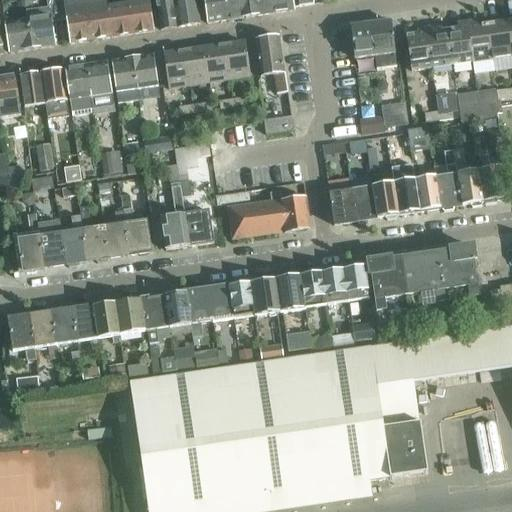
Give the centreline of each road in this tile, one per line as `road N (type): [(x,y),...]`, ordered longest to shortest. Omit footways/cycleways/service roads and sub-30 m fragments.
road 1 (residential): [(2,299),(326,252)]
road 2 (residential): [(0,67),(313,17)]
road 3 (residential): [(313,17),(327,111),(307,147),(326,252)]
road 4 (residential): [(326,252),(511,223)]
